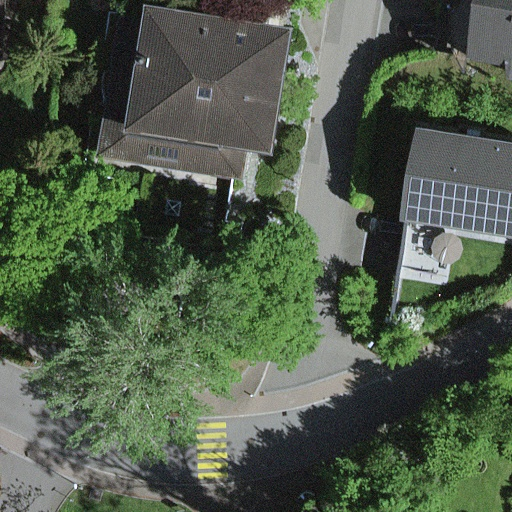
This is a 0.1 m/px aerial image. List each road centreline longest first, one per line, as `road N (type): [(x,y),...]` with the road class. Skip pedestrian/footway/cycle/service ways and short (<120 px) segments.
road 1 (residential): [(314,436),(306,317),(359,0)]
road 2 (residential): [(59,425),(121,446),(213,451),(314,436)]
road 3 (residential): [(314,436),(456,374),(511,337)]
